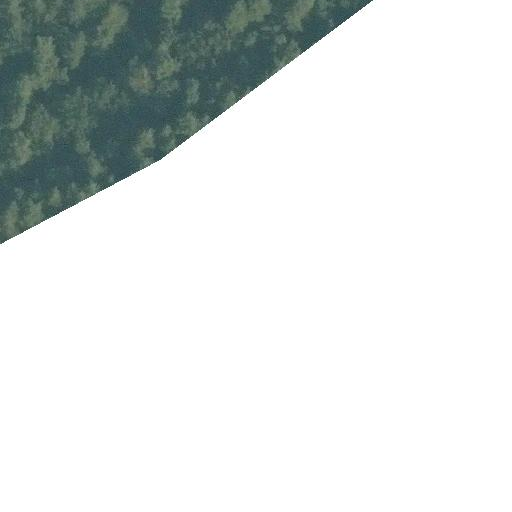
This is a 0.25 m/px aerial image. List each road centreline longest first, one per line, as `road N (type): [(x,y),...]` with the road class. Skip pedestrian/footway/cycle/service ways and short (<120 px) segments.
road 1 (track): [(375,0),(113,140)]
road 2 (track): [(0,200),(113,140)]
